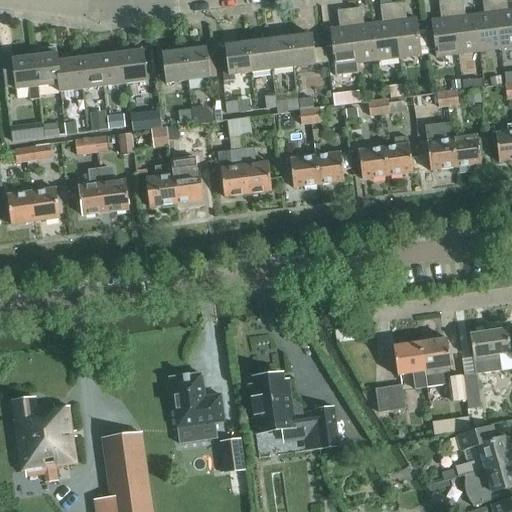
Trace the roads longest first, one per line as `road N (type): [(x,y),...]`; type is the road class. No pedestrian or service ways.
road 1 (tertiary): [(0,311),(511,237)]
road 2 (residential): [(0,0),(96,16),(222,0)]
road 3 (residential): [(511,296),(363,317)]
